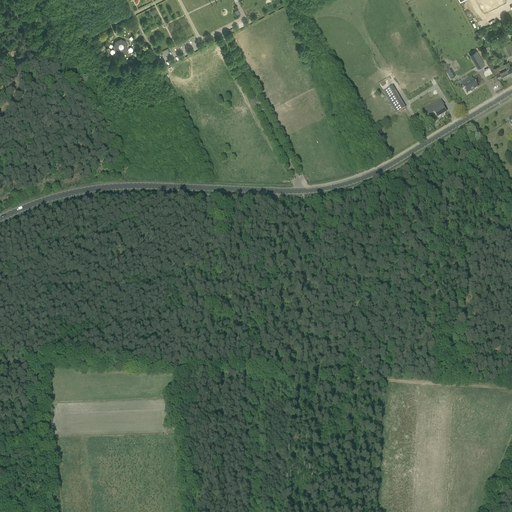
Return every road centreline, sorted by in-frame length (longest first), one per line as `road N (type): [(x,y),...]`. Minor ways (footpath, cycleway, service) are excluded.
road 1 (tertiary): [(0,219),(88,189),(302,190),(347,182),(511,91)]
road 2 (track): [(511,389),(0,361)]
road 3 (track): [(271,373),(277,190)]
